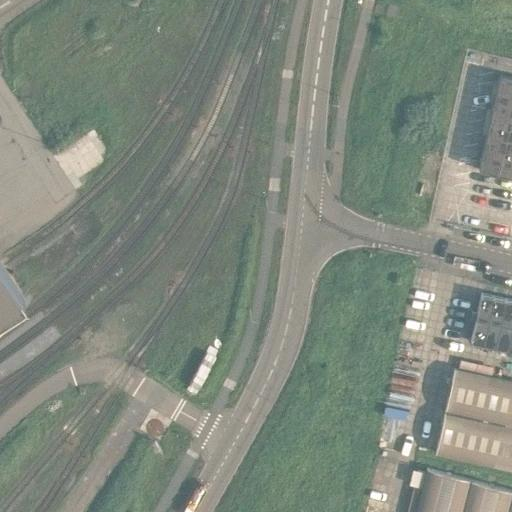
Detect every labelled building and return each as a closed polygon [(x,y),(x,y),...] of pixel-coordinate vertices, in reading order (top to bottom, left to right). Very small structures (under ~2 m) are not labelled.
[(511,77),(498,74),(477,167),(511,175),(511,77)] [(0,304),(21,291),(0,259),(0,304)] [(511,300),(481,293),(470,341),(511,350),(511,300)] [(434,452),(511,469),(511,380),(453,367),(434,452)] [(511,511),(511,489),(425,467),(413,511),(511,511)]
